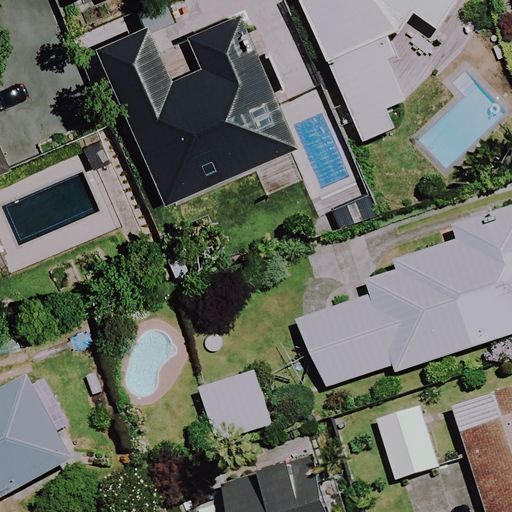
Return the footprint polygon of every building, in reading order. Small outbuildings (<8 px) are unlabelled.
[(402,41),(422,21),(442,37),(478,0),(305,0),(368,149),(400,136),(392,117),(411,109),(392,64),(400,60),(392,40),(396,35),(402,41)] [(293,127),(244,10),(187,34),(202,69),(174,81),(149,23),(98,45),(157,185),(293,127)] [(0,177),(15,172),(0,133),(0,177)] [(116,231),(92,173),(5,208),(29,266),(116,231)] [(511,214),(445,236),(449,248),(398,265),(401,273),(372,283),(377,299),(305,322),(328,390),(399,367),(402,374),(511,338),(511,214)] [(0,505),(84,462),(39,374),(0,393),(0,505)] [(275,428),(261,375),(207,389),(220,442),(275,428)] [(511,511),(511,390),(459,408),(492,511),(511,511)] [(443,470),(427,410),(384,422),(400,481),(443,470)] [(339,511),(322,461),(230,493),(236,511),(339,511)]
